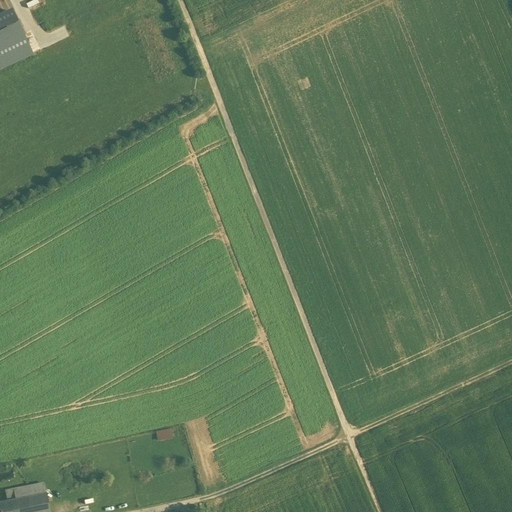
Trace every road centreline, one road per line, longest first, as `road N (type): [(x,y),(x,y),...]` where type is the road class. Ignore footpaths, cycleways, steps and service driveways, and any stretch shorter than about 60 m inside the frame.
road 1 (track): [(179,0),(382,511)]
road 2 (track): [(201,498),(511,361)]
